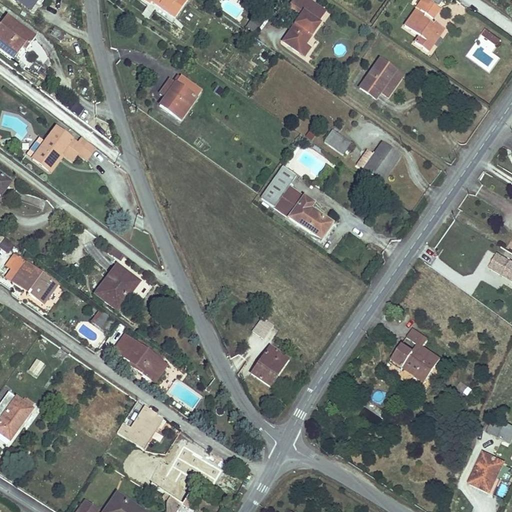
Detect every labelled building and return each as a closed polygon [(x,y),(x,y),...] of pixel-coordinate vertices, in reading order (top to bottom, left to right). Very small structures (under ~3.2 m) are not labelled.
[(140,0),(140,1),(150,8),(152,5),(170,17),(181,0),(140,0)] [(320,25),(317,24),(309,18),(318,5),(311,0),(294,0),(290,6),(303,15),(284,42),(300,53),(320,25)] [(431,0),(427,0),(423,7),(436,17),(442,8),(431,0)] [(309,18),(317,24),(327,11),(318,5),(309,18)] [(418,8),(416,12),(425,18),(427,14),(418,8)] [(422,34),(418,38),(432,48),(435,44),(432,42),(439,33),(441,34),(443,30),(435,25),(425,18),(416,12),(408,24),(422,34)] [(5,18),(0,25),(0,49),(17,62),(34,39),(5,18)] [(438,21),(435,25),(443,30),(446,27),(438,21)] [(55,29),(50,33),(60,41),(64,36),(55,29)] [(503,40),(488,30),(484,36),(499,46),(503,40)] [(432,48),(418,38),(417,41),(430,51),(432,48)] [(33,58),(26,66),(41,77),(47,70),(33,58)] [(377,98),(382,91),(396,71),(381,60),(362,88),(377,98)] [(396,71),(382,91),(389,96),(403,75),(396,71)] [(183,78),(164,105),(184,119),(203,93),(183,78)] [(48,95),(54,86),(45,80),(39,88),(48,95)] [(93,146),(78,135),(71,144),(50,129),(41,142),(29,158),(49,172),(61,156),(70,162),(76,153),(84,159),(93,146)] [(356,145),(335,131),(327,143),(347,157),(356,145)] [(385,143),(366,170),(384,182),(402,154),(385,143)] [(287,167),(259,206),(271,214),(277,207),(323,240),(334,224),(313,209),(316,203),(292,186),(299,176),(287,167)] [(0,178),(0,198),(1,199),(10,186),(0,178)] [(15,244),(4,237),(0,242),(0,246),(9,253),(15,244)] [(511,261),(499,254),(492,266),(505,275),(508,271),(511,273),(511,261)] [(14,256),(7,265),(14,271),(8,279),(44,305),(57,288),(14,256)] [(117,267),(96,296),(119,313),(141,283),(117,267)] [(107,333),(112,326),(105,320),(107,317),(98,311),(90,322),(107,333)] [(278,325),(266,316),(259,325),(271,334),(278,325)] [(404,344),(394,358),(409,368),(429,381),(443,359),(425,347),(430,340),(415,329),(409,337),(420,344),(415,351),(404,344)] [(124,337),(114,351),(134,365),(132,368),(149,380),(162,364),(124,337)] [(409,337),(404,344),(415,351),(420,344),(409,337)] [(274,346),(254,372),(271,384),(290,358),(274,346)] [(409,368),(394,358),(392,361),(407,371),(409,368)] [(35,377),(44,366),(35,359),(26,370),(35,377)] [(0,420),(5,424),(0,431),(0,445),(9,452),(34,414),(10,399),(0,415),(0,420)] [(117,433),(124,437),(142,449),(162,418),(144,406),(130,428),(123,423),(117,433)] [(511,429),(497,423),(491,435),(511,445),(511,429)] [(185,446),(167,476),(176,482),(182,473),(211,490),(224,469),(185,446)] [(482,459),(470,482),(493,493),(505,466),(491,459),(489,462),(482,459)] [(143,511),(116,494),(104,511),(143,511)] [(96,511),(84,503),(77,511),(96,511)]
